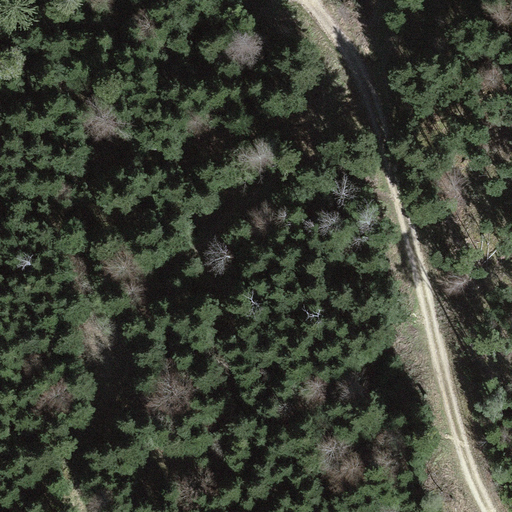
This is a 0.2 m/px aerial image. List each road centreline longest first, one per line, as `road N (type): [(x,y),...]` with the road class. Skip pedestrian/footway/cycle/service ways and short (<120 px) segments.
road 1 (track): [(311,0),(351,59),(370,107),(458,440),(487,511)]
road 2 (track): [(79,511),(88,417),(104,357),(144,302),(365,94)]
